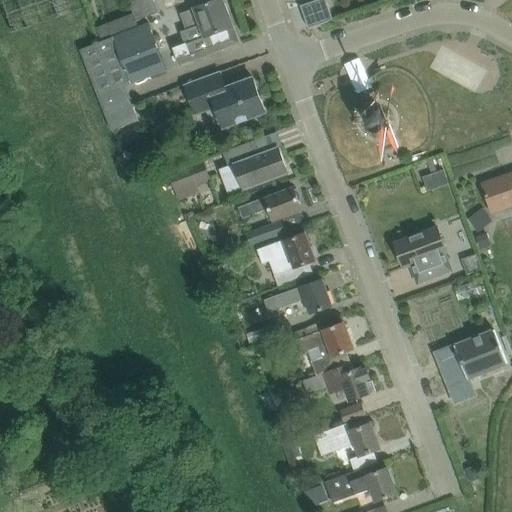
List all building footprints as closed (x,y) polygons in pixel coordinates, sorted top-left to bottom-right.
[(18,0),(25,22),(83,5),(81,0),(18,0)] [(154,0),(128,0),(133,12),(134,13),(137,20),(159,12),(154,0)] [(216,51),(240,42),(223,0),(216,0),(181,14),(186,29),(180,32),(184,43),(173,48),(180,65),(193,60),(193,61),(216,52),(216,51)] [(325,0),(316,0),(300,6),(308,28),(333,19),(325,0)] [(134,13),(124,17),(130,30),(139,27),(137,20),(134,13)] [(101,42),(81,50),(99,97),(119,89),(126,86),(167,70),(149,23),(139,27),(130,30),(111,38),(102,42),(101,42)] [(106,24),(96,28),(102,42),(111,38),(110,37),(106,24)] [(266,112),(253,77),(226,88),(220,73),(185,85),(196,114),(216,107),(224,128),(266,112)] [(133,104),(126,107),(106,114),(113,131),(139,121),(133,104)] [(388,113),(385,111),(382,110),(379,109),(375,109),(374,110),(372,110),(369,113),(367,116),(366,120),(366,123),(368,127),(370,130),(374,132),(378,133),(384,132),(384,131),(387,129),(389,126),(390,123),(390,120),(389,116),(388,113)] [(229,194),(243,189),(288,172),(279,148),(260,155),(254,140),(223,152),(229,168),(221,171),(229,194)] [(168,171),(175,191),(176,194),(176,193),(212,181),(204,158),(168,171)] [(459,162),(434,169),(438,184),(464,177),(459,162)] [(511,172),(496,178),(482,184),(493,213),(511,206),(511,172)] [(294,187),(239,208),(243,218),(269,208),(273,221),(302,210),(294,187)] [(266,240),(289,231),(284,220),(262,229),(266,240)] [(446,253),(447,253),(437,227),(395,243),(404,268),(415,263),(423,283),(453,272),(446,253)] [(313,274),(309,263),(316,260),(306,232),(259,250),(263,263),(269,260),(279,286),(313,274)] [(212,263),(211,269),(216,273),(221,271),(223,265),(218,261),(212,263)] [(305,298),(311,314),(333,306),(323,279),(265,300),(269,311),(305,298)] [(285,336),(281,323),(280,321),(246,334),(250,346),(259,343),(260,345),(273,340),(285,336)] [(308,350),(313,362),(317,375),(351,363),(347,352),(354,349),(344,322),(297,340),(302,352),(308,350)] [(494,330),(436,353),(450,389),(470,381),(469,379),(507,364),(494,330)] [(371,393),(366,380),(372,378),(368,366),(361,368),(352,371),(349,364),(303,380),(309,394),(327,388),(329,393),(338,390),(337,388),(339,387),(340,389),(344,387),(349,401),(371,393)] [(342,412),(346,424),(348,423),(367,417),(362,404),(342,412)] [(350,460),(355,471),(364,468),(377,462),(373,451),(381,449),(371,423),(351,430),(348,423),(346,424),(315,435),(323,457),(355,445),(359,456),(350,460)] [(476,466),(466,469),(471,483),(480,480),(476,466)] [(335,503),(371,490),(376,501),(397,493),(388,468),(367,475),(364,468),(355,471),(355,472),(327,482),(335,503)]
